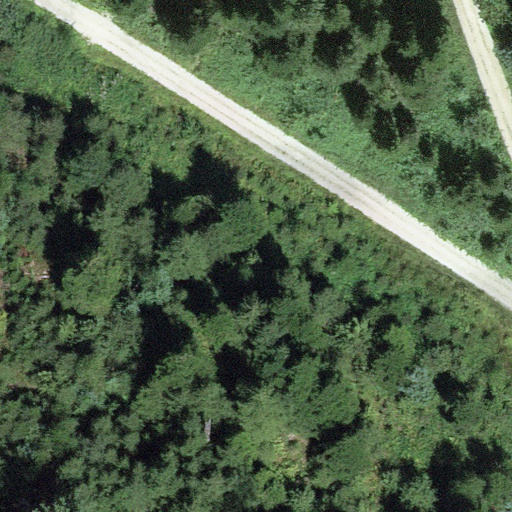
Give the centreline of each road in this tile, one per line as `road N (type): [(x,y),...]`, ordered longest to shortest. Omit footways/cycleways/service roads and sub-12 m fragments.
road 1 (track): [(33,0),(511,297)]
road 2 (track): [(511,127),(467,0)]
